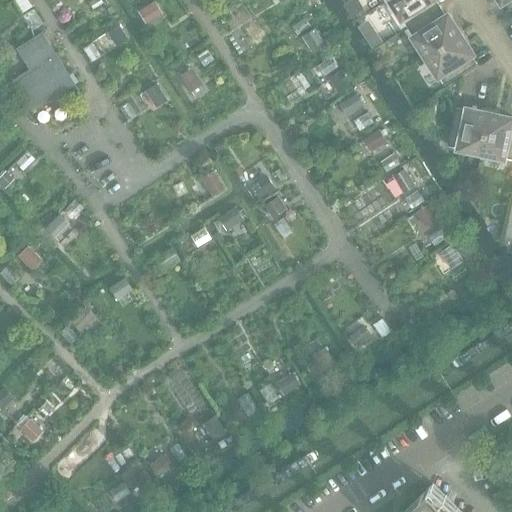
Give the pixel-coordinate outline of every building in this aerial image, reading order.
[(27,0),(12,0),(21,13),(32,6),(27,0)] [(440,6),(435,0),(387,0),(386,1),(388,5),(392,2),(408,27),(440,6)] [(511,8),(511,0),(500,0),(501,1),(502,0),(503,0),(510,10),(511,8)] [(152,2),(138,11),(144,21),(158,13),(152,2)] [(460,33),(457,29),(448,14),(446,16),(440,6),(408,27),(423,51),(419,54),(422,58),(460,33)] [(117,24),(104,33),(113,47),(126,39),(117,24)] [(315,28),(303,36),(313,51),(325,43),(315,28)] [(74,83),(64,67),(42,31),(16,48),(30,69),(12,80),(31,110),(74,83)] [(477,63),(470,53),(472,52),(460,33),(422,58),(424,62),(429,59),(445,84),(477,63)] [(401,70),(396,61),(386,67),(392,76),(401,70)] [(190,69),(180,76),(189,91),(200,84),(190,69)] [(341,72),(330,78),(339,92),(350,85),(341,72)] [(155,84),(145,91),(155,106),(165,99),(155,84)] [(356,94),(340,104),(347,115),(363,105),(356,94)] [(480,157),(490,112),(468,108),(467,110),(455,107),(447,145),(476,151),(475,156),(480,157)] [(511,158),(511,119),(511,117),(490,112),(480,157),(485,158),(486,153),(511,158)] [(379,130),(364,140),(370,150),(385,141),(379,130)] [(404,170),(394,177),(404,192),(414,185),(404,170)] [(213,171),(202,178),(211,193),(222,187),(213,171)] [(4,172),(0,175),(0,182),(4,186),(11,179),(4,172)] [(266,177),(251,187),(258,197),(273,187),(266,177)] [(277,196),(264,205),(270,215),(284,207),(277,196)] [(427,206),(417,212),(426,226),(436,219),(427,206)] [(234,208),(219,218),(225,228),(241,218),(234,208)] [(58,215),(46,228),(55,236),(67,223),(58,215)] [(184,234),(194,253),(220,238),(209,219),(184,234)] [(452,244),(440,252),(450,268),(462,260),(452,244)] [(26,246),(18,255),(31,268),(40,259),(26,246)] [(170,248),(154,258),(161,269),(177,259),(170,248)] [(123,277),(109,287),(116,298),(131,289),(123,277)] [(85,308),(72,322),(79,329),(93,315),(85,308)] [(363,324),(348,335),(356,347),(371,337),(363,324)] [(323,348),(313,355),(323,368),(333,361),(323,348)] [(291,373),(276,383),(283,393),(298,384),(291,373)] [(3,388),(0,390),(0,405),(11,396),(3,388)] [(213,417),(203,423),(213,439),(223,433),(213,417)] [(29,419),(20,428),(32,440),(40,431),(29,419)] [(165,454),(149,465),(156,475),(171,465),(165,454)] [(143,471),(135,477),(141,486),(149,481),(143,471)] [(462,511),(433,482),(428,488),(403,511),(462,511)]
